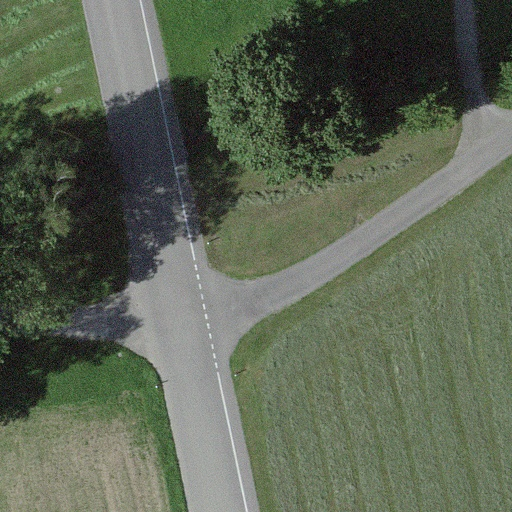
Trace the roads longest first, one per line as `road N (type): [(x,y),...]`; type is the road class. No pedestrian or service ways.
road 1 (tertiary): [(118,0),(224,511)]
road 2 (track): [(0,319),(186,328)]
